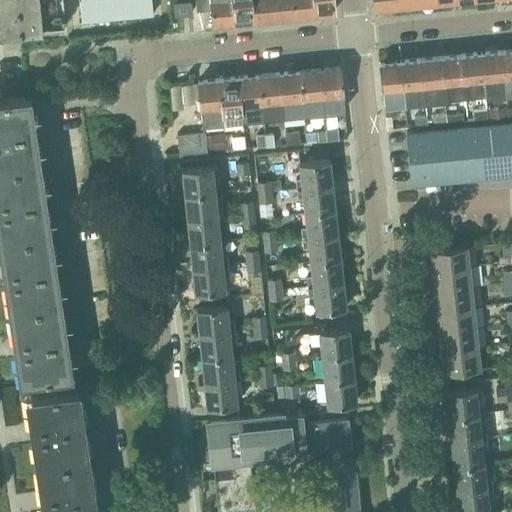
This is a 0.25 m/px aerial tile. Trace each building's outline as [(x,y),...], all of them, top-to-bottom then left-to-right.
[(0,0),(0,6),(2,30),(66,24),(63,0),(0,0)] [(152,0),(79,0),(82,20),(153,13),(152,0)] [(192,12),(190,0),(186,0),(174,1),(176,13),(192,12)] [(233,20),(231,0),(196,0),(197,10),(212,8),(213,22),(233,20)] [(251,0),(231,0),(233,20),(253,18),(251,0)] [(271,0),(251,0),(253,18),(273,16),(271,0)] [(291,0),(271,0),(273,16),(293,14),(291,0)] [(312,0),(291,0),(293,14),(313,12),(312,0)] [(333,0),(312,0),(313,12),(335,10),(333,0)] [(511,48),(502,49),(506,92),(511,91),(511,48)] [(502,49),(481,51),(485,94),(506,92),(502,49)] [(481,51),(461,53),(465,96),(485,94),(481,51)] [(461,53),(440,55),(445,98),(465,96),(461,53)] [(440,55),(420,57),(425,100),(445,98),(440,55)] [(420,57),(400,59),(405,102),(425,100),(420,57)] [(405,102),(400,59),(380,61),(385,104),(386,114),(398,113),(397,103),(405,102)] [(340,65),(319,67),(323,110),(345,108),(340,65)] [(319,67),(299,69),(304,112),(323,110),(319,67)] [(299,69),(278,71),(283,114),(304,112),(299,69)] [(278,71),(259,73),(263,116),(283,114),(278,71)] [(259,73),(238,75),(242,118),(263,116),(259,73)] [(238,75),(218,77),(223,120),(242,118),(238,75)] [(223,120),(218,77),(198,79),(200,100),(197,101),(198,108),(201,109),(202,122),(223,120)] [(0,97),(0,169),(41,163),(30,93),(0,97)] [(507,106),(487,108),(488,117),(507,115),(507,106)] [(473,109),(473,118),(487,117),(486,108),(473,109)] [(446,113),(448,122),(463,120),(462,111),(446,113)] [(415,125),(427,124),(426,113),(414,114),(415,125)] [(447,122),(446,114),(431,115),(432,123),(447,122)] [(412,182),(511,171),(511,120),(407,131),(412,182)] [(298,128),(285,129),(286,143),(299,142),(298,128)] [(339,128),(326,130),(327,139),(339,138),(340,138),(339,128)] [(205,130),(177,133),(179,153),(207,150),(226,148),(225,140),(211,141),(211,133),(206,134),(205,130)] [(325,130),(316,130),(317,140),(326,139),(325,130)] [(265,131),(257,132),(258,145),(266,145),(265,133),(265,131)] [(225,133),(226,148),(235,147),(234,132),(225,133)] [(273,132),(265,133),(266,145),(274,144),(273,132)] [(296,177),(297,186),(332,183),(332,178),(330,178),(329,172),(331,172),(330,158),(299,161),(301,177),(296,177)] [(236,162),(237,172),(250,171),(249,161),(236,162)] [(0,169),(0,240),(52,233),(41,163),(0,169)] [(183,179),(184,192),(215,189),(213,174),(218,174),(217,164),(182,168),(182,172),(184,173),(185,179),(183,179)] [(258,181),(259,191),(271,189),(270,180),(258,181)] [(303,195),(305,210),(335,207),(334,193),(332,193),(331,188),(333,187),(332,183),(297,186),(298,196),(303,195)] [(187,213),(187,216),(222,212),(221,204),(217,204),(215,189),(184,192),(186,206),(188,206),(189,212),(187,213)] [(271,189),(259,191),(260,201),(273,200),(271,189)] [(241,201),(242,211),(254,210),(253,200),(241,201)] [(302,226),(303,235),(338,231),(337,227),(335,227),(335,221),(337,221),(335,207),(305,210),(306,225),(302,226)] [(254,210),(242,211),(243,221),(256,220),(254,210)] [(188,228),(190,241),(220,238),(219,223),(223,223),(222,212),(187,216),(188,221),(190,222),(190,227),(188,228)] [(263,230),(264,240),(277,239),(276,228),(263,230)] [(308,244),(310,259),(341,256),(339,242),(337,242),(336,236),(338,235),(338,231),(303,235),(304,245),(308,244)] [(0,240),(0,253),(9,310),(62,302),(52,233),(0,240)] [(192,262),(192,265),(227,262),(227,253),(222,253),(220,238),(190,241),(191,256),(193,255),(194,261),(192,262)] [(277,239),(264,240),(265,250),(278,249),(277,239)] [(511,241),(503,242),(504,254),(511,254),(511,241)] [(430,247),(432,268),(469,264),(467,243),(430,247)] [(246,250),(247,260),(260,258),(259,249),(246,250)] [(307,275),(308,284),(343,280),(343,276),(341,276),(340,270),(342,270),(341,256),(310,259),(312,274),(307,275)] [(260,258),(247,260),(248,270),(261,269),(260,258)] [(227,262),(192,265),(193,270),(195,271),(195,277),(193,277),(195,291),(225,288),(224,272),(229,272),(227,262)] [(432,268),(434,288),(471,284),(469,264),(432,268)] [(280,277),(268,279),(269,289),(282,288),(280,277)] [(343,280),(308,284),(309,293),(314,293),(316,309),(346,305),(345,291),(343,291),(342,286),(344,285),(343,280)] [(434,288),(437,309),(473,305),(471,284),(434,288)] [(282,288),(269,289),(270,299),(283,298),(282,288)] [(62,302),(9,310),(19,380),(73,372),(62,302)] [(199,327),(199,333),(235,328),(234,319),(229,319),(227,303),(197,307),(198,321),(200,321),(201,326),(199,327)] [(437,309),(439,329),(476,325),(473,305),(437,309)] [(253,316),(254,326),(267,325),(265,315),(253,316)] [(267,325),(254,326),(255,336),(268,335),(267,325)] [(439,329),(441,349),(478,345),(476,325),(439,329)] [(319,330),(322,355),(351,352),(349,327),(319,330)] [(200,342),(202,356),(232,353),(231,338),(236,337),(235,328),(199,333),(200,336),(202,336),(202,342),(200,342)] [(478,345),(441,349),(444,371),(480,367),(478,345)] [(282,351),(283,360),(295,358),(294,350),(282,351)] [(322,355),(325,379),(354,376),(351,352),(322,355)] [(204,377),(204,381),(240,377),(239,367),(234,368),(232,353),(202,356),(203,370),(205,370),(206,376),(204,377)] [(295,358),(283,360),(284,368),(296,367),(295,358)] [(258,365),(259,375),(272,373),(271,363),(258,365)] [(272,373),(259,375),(260,385),(273,384),(272,373)] [(354,376),(325,379),(327,404),(357,400),(354,376)] [(240,377),(204,381),(205,385),(207,385),(208,391),(206,391),(207,406),(238,402),(236,387),(241,386),(240,377)] [(298,382),(285,383),(287,396),(299,394),(298,382)] [(498,399),(508,398),(507,385),(497,386),(498,399)] [(25,396),(36,465),(89,457),(79,387),(25,396)] [(446,390),(448,415),(479,412),(477,397),(482,397),(481,387),(446,390)] [(272,392),(264,392),(265,400),(273,400),(272,392)] [(214,461),(219,511),(233,510),(233,506),(241,505),(241,509),(255,507),(250,457),(305,452),(301,413),(283,414),(283,410),(208,418),(212,461),(214,461)] [(448,415),(451,440),(486,436),(485,427),(481,427),(479,412),(448,415)] [(308,421),(312,451),(352,447),(349,416),(308,421)] [(451,440),(454,464),(484,461),(483,446),(487,445),(486,436),(451,440)] [(359,511),(359,509),(353,455),(321,459),(326,511),(359,511)] [(36,465),(42,511),(97,511),(89,457),(36,465)] [(454,464),(457,488),(492,485),(491,475),(486,476),(484,461),(454,464)] [(457,488),(459,511),(466,511),(490,509),(488,495),(493,494),(492,485),(457,488)]
